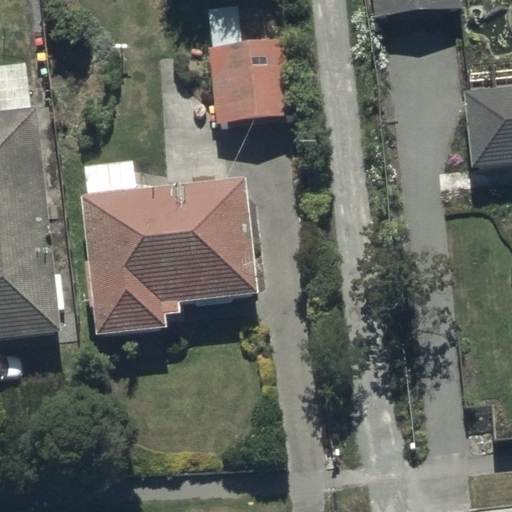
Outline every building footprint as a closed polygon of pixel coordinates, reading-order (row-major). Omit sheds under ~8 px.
[(460,0),(371,0),(372,21),(462,15),(460,0)] [(291,122),(285,45),(244,48),(241,8),(203,11),(212,128),(291,122)] [(0,344),(58,339),(38,119),(30,120),(25,68),(0,69),(0,344)] [(511,90),(463,96),(470,173),(511,169),(511,90)] [(87,201),(81,202),(95,340),(166,333),(165,321),(180,320),(179,308),(257,301),(246,183),(138,193),(135,164),(84,169),(87,201)]
